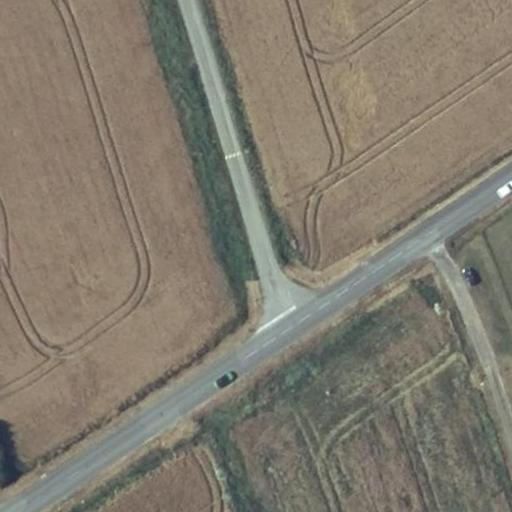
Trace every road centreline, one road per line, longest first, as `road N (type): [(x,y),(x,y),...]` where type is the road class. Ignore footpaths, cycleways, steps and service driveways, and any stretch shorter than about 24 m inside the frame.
road 1 (tertiary): [(14,511),(290,320)]
road 2 (unclassified): [(290,320),(268,267),(195,0)]
road 3 (tertiary): [(290,320),(511,174)]
road 4 (unknown): [(436,224),(511,431)]
